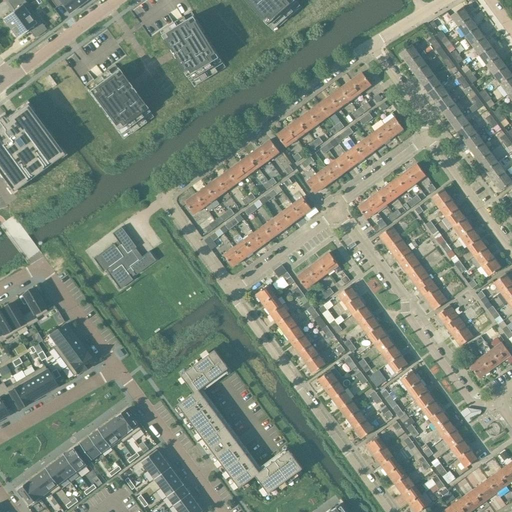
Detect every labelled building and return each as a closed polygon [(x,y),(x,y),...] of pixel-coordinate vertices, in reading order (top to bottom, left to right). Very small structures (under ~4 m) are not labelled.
[(14,10),(2,19),(9,28),(33,11),(24,0),(9,0),(7,1),(14,10)] [(77,7),(72,0),(50,0),(56,8),(61,4),(69,13),(77,7)] [(246,0),(275,32),(302,7),(295,0),(246,0)] [(451,16),(458,26),(470,18),(463,8),(451,16)] [(46,30),(33,11),(9,28),(17,38),(28,29),(35,38),(46,30)] [(192,11),(160,31),(173,52),(174,54),(179,61),(194,87),(226,67),(192,11)] [(465,36),(477,27),(470,18),(458,26),(465,36)] [(472,46),(484,37),(477,27),(465,36),(472,46)] [(437,34),(440,39),(445,36),(442,31),(437,34)] [(445,36),(440,39),(444,44),(449,40),(445,36)] [(434,37),(429,40),(432,45),(437,41),(434,37)] [(479,56),(491,47),(484,37),(472,46),(479,56)] [(437,41),(432,45),(436,50),(439,55),(444,51),(441,46),(437,41)] [(407,63),(419,55),(411,45),(399,53),(407,63)] [(486,65),(498,57),(491,47),(479,56),(486,65)] [(456,50),(451,54),(455,59),(459,55),(456,50)] [(444,51),(439,55),(443,60),(446,64),(451,61),(448,56),(444,51)] [(419,55),(407,63),(414,73),(426,64),(419,55)] [(459,55),(455,59),(458,64),(463,60),(459,55)] [(494,75),(506,66),(498,57),(486,65),(494,75)] [(451,61),(446,64),(450,69),(455,66),(451,61)] [(426,64),(414,73),(421,83),(433,74),(426,64)] [(115,65),(85,87),(124,140),(153,118),(130,87),(115,65)] [(501,85),(511,76),(511,75),(506,66),(494,75),(501,85)] [(465,73),(469,78),(474,75),(470,70),(465,73)] [(351,81),(360,93),(371,85),(362,73),(351,81)] [(428,93),(440,84),(433,74),(421,83),(428,93)] [(49,75),(45,78),(52,88),(56,85),(49,75)] [(474,75),(469,78),(472,83),(477,79),(474,75)] [(461,84),(465,80),(462,76),(457,79),(461,84)] [(508,95),(511,91),(511,76),(501,85),(508,95)] [(469,85),(465,80),(461,84),(464,89),(469,85)] [(341,88),(349,100),(360,93),(351,81),(341,88)] [(440,84),(428,93),(435,102),(447,94),(440,84)] [(330,96),(339,108),(349,100),(341,88),(330,96)] [(480,93),(483,98),(488,94),(484,89),(480,93)] [(447,94),(435,102),(443,112),(454,103),(447,94)] [(488,94),(483,98),(487,103),(491,99),(488,94)] [(382,100),(378,95),(373,99),(377,103),(382,100)] [(476,95),(472,99),(475,103),(480,100),(476,95)] [(319,104),(328,116),(339,108),(330,96),(319,104)] [(475,104),(469,108),(472,113),(479,108),(483,105),(480,100),(475,103),(475,104)] [(0,176),(11,192),(63,154),(25,103),(6,117),(4,114),(0,117),(0,176)] [(388,108),(385,103),(380,107),(383,112),(388,108)] [(450,122),(461,113),(454,103),(443,112),(450,122)] [(328,116),(319,104),(309,112),(318,124),(328,116)] [(357,110),(360,115),(365,112),(362,107),(357,110)] [(494,113),(497,117),(502,114),(499,109),(494,113)] [(356,119),(360,115),(357,110),(352,114),(356,119)] [(298,119),(307,131),(318,124),(309,112),(298,119)] [(457,131),(469,123),(461,113),(450,122),(457,131)] [(369,114),(365,117),(368,122),(373,119),(369,114)] [(502,114),(497,117),(501,122),(506,119),(502,114)] [(489,123),(494,119),(491,115),(486,118),(489,123)] [(368,122),(365,117),(360,121),(363,126),(368,122)] [(385,124),(393,136),(403,129),(395,117),(385,124)] [(288,127),(297,139),(307,131),(298,119),(288,127)] [(498,125),(494,119),(489,123),(493,128),(498,125)] [(335,126),(339,130),(344,127),(341,122),(335,126)] [(464,141),(476,133),(469,123),(457,131),(464,141)] [(375,132),(384,144),(393,136),(385,124),(375,132)] [(334,134),(339,130),(335,126),(331,129),(334,134)] [(286,147),(297,139),(288,127),(277,135),(286,147)] [(350,128),(345,132),(348,136),(353,133),(350,128)] [(348,136),(345,132),(340,135),(343,140),(348,136)] [(365,139),(374,151),(384,144),(375,132),(365,139)] [(471,151),(483,142),(476,133),(464,141),(471,151)] [(314,141),(318,146),(323,142),(319,137),(314,141)] [(355,146),(364,158),(374,151),(365,139),(355,146)] [(511,144),(511,143),(508,139),(503,142),(507,148),(511,144)] [(270,140),(260,148),(268,160),(279,152),(270,140)] [(313,149),(318,146),(314,141),(309,144),(313,149)] [(330,142),(325,146),(329,151),(334,147),(330,142)] [(483,142),(471,151),(478,161),(490,152),(483,142)] [(329,151),(325,146),(320,149),(324,154),(329,151)] [(346,153),(354,165),(364,158),(355,146),(346,153)] [(258,168),(268,160),(260,148),(249,155),(258,168)] [(485,170),(497,162),(490,152),(478,161),(485,170)] [(293,156),(296,161),(301,158),(298,153),(293,156)] [(354,165),(346,153),(336,160),(345,172),(354,165)] [(247,175),(258,168),(249,155),(238,163),(247,175)] [(310,156),(305,160),(309,165),(314,161),(310,156)] [(305,160),(301,163),(304,168),(305,168),(307,171),(312,168),(309,165),(305,160)] [(326,167),(335,179),(345,172),(336,160),(326,167)] [(493,180),(504,172),(497,162),(485,170),(493,180)] [(237,183),(247,175),(238,163),(228,171),(237,183)] [(301,163),(295,167),(299,172),(304,168),(301,163)] [(407,171),(416,183),(426,176),(417,164),(407,171)] [(290,166),(285,169),(289,174),(293,171),(290,166)] [(316,175),(325,186),(335,179),(326,167),(316,175)] [(226,191),(237,183),(228,171),(217,179),(226,191)] [(397,178),(406,190),(416,183),(407,171),(397,178)] [(511,182),(504,172),(493,180),(500,190),(511,182)] [(315,194),(325,186),(316,175),(306,182),(315,194)] [(268,182),(272,187),(277,183),(273,178),(268,182)] [(387,185),(396,197),(406,190),(397,178),(387,185)] [(216,198),(226,191),(217,179),(207,186),(216,198)] [(289,179),(284,182),(288,187),(293,184),(289,179)] [(267,190),(272,187),(268,182),(264,185),(267,190)] [(435,189),(432,184),(427,188),(430,193),(435,189)] [(396,197),(387,185),(378,193),(386,204),(396,197)] [(207,186),(196,194),(205,206),(209,211),(219,204),(216,198),(207,186)] [(439,207),(450,199),(443,189),(431,197),(439,207)] [(274,190),(269,194),(272,198),(278,194),(274,190)] [(386,204),(378,193),(368,200),(377,212),(386,204)] [(205,206),(196,194),(185,202),(194,214),(205,206)] [(247,197),(251,202),(256,198),(252,194),(247,197)] [(265,197),(260,200),(263,205),(268,202),(272,198),(269,194),(265,197)] [(412,199),(416,204),(421,200),(417,195),(412,199)] [(246,205),(251,202),(247,197),(242,201),(246,205)] [(302,197),(292,205),(301,217),(311,209),(302,197)] [(411,207),(416,204),(412,199),(407,202),(411,207)] [(458,208),(450,199),(439,207),(446,217),(458,208)] [(255,204),(249,208),(253,213),(258,209),(263,205),(260,200),(255,204)] [(367,219),(377,212),(368,200),(358,207),(367,219)] [(292,205),(282,212),(291,224),(301,217),(292,205)] [(419,206),(415,209),(418,214),(423,211),(419,206)] [(446,217),(453,227),(465,218),(458,208),(446,217)] [(226,213),(229,217),(234,214),(231,209),(226,213)] [(393,213),(396,218),(401,214),(397,209),(393,213)] [(282,212),(272,219),(281,231),(291,224),(282,212)] [(225,221),(229,217),(226,213),(221,216),(225,221)] [(391,221),(396,218),(393,213),(388,217),(391,221)] [(235,218),(230,222),(234,227),(239,223),(235,218)] [(382,218),(377,222),(382,229),(387,225),(382,218)] [(472,228),(465,218),(453,227),(460,236),(472,228)] [(281,231),(272,219),(263,226),(272,238),(281,231)] [(426,224),(429,229),(434,226),(430,221),(426,224)] [(234,227),(230,222),(225,225),(229,230),(234,227)] [(212,223),(205,228),(208,233),(213,229),(216,227),(212,223)] [(381,229),(378,224),(373,227),(376,232),(381,229)] [(272,238),(263,226),(253,233),(262,245),(272,238)] [(379,235),(388,248),(401,239),(392,226),(379,235)] [(434,226),(429,229),(433,234),(438,231),(434,226)] [(108,274),(119,289),(132,280),(130,277),(135,274),(135,275),(155,260),(149,252),(140,258),(134,248),(135,247),(121,227),(112,234),(118,241),(114,244),(113,244),(93,259),(103,271),(106,269),(109,273),(108,274)] [(479,238),(472,228),(460,236),(467,246),(479,238)] [(210,236),(214,241),(219,237),(215,233),(210,236)] [(253,233),(243,240),(252,252),(262,245),(253,233)] [(441,235),(436,239),(440,244),(443,249),(448,245),(445,240),(441,235)] [(486,247),(479,238),(467,246),(474,256),(486,247)] [(397,260),(410,251),(401,239),(388,248),(397,260)] [(243,240),(234,247),(243,259),(252,252),(243,240)] [(414,241),(408,245),(412,250),(418,246),(414,241)] [(448,245),(443,249),(447,254),(451,259),(455,255),(452,250),(448,245)] [(243,259),(234,247),(224,255),(233,267),(243,259)] [(474,256),(482,266),(493,257),(486,247),(474,256)] [(410,251),(397,260),(407,273),(419,264),(410,251)] [(318,260),(327,272),(338,264),(329,252),(318,260)] [(455,255),(451,259),(454,264),(458,268),(463,265),(455,255)] [(501,267),(493,257),(482,266),(489,276),(501,267)] [(318,260),(308,268),(317,280),(327,272),(318,260)] [(416,285),(428,276),(419,264),(407,273),(416,285)] [(282,265),(274,270),(279,277),(282,275),(287,271),(282,265)] [(463,265),(458,268),(461,273),(466,270),(463,265)] [(306,288),(317,280),(308,268),(297,276),(306,288)] [(287,271),(282,275),(289,285),(294,281),(287,271)] [(494,283),(501,293),(511,284),(511,282),(506,274),(494,283)] [(350,280),(346,276),(341,279),(345,284),(350,280)] [(428,276),(416,285),(425,298),(437,288),(428,276)] [(473,280),(469,283),(472,288),(477,285),(473,280)] [(511,284),(501,293),(508,302),(511,299),(511,284)] [(256,294),(263,304),(275,295),(268,285),(256,294)] [(297,295),(302,291),(298,286),(293,290),(297,295)] [(338,295),(345,305),(357,296),(350,286),(338,295)] [(34,288),(22,295),(32,310),(26,313),(33,324),(38,321),(36,318),(47,312),(41,301),(43,300),(38,294),(37,295),(34,288)] [(325,291),(329,296),(333,293),(330,288),(325,291)] [(447,301),(437,288),(425,298),(434,310),(447,301)] [(305,296),(302,291),(297,295),(300,300),(305,296)] [(324,300),(329,296),(325,291),(320,295),(324,300)] [(482,291),(477,295),(480,299),(485,296),(482,291)] [(270,314),(282,305),(275,295),(263,304),(270,314)] [(352,314),(364,305),(357,296),(345,305),(352,314)] [(330,301),(325,304),(320,307),(324,312),(333,306),(330,301)] [(13,303),(2,309),(16,332),(26,326),(27,327),(33,324),(26,313),(21,316),(13,303)] [(277,324),(289,315),(282,305),(270,314),(277,324)] [(359,324),(371,315),(364,305),(352,314),(359,324)] [(437,314),(445,325),(457,316),(449,305),(437,314)] [(311,314),(316,311),(312,306),(308,309),(311,314)] [(488,309),(491,315),(496,311),(493,306),(488,309)] [(2,309),(0,310),(0,342),(6,339),(5,338),(16,332),(2,309)] [(320,315),(316,311),(311,314),(315,319),(320,315)] [(496,311),(491,315),(495,319),(500,316),(496,311)] [(285,333),(297,325),(289,315),(277,324),(285,333)] [(366,334),(378,325),(371,315),(359,324),(366,334)] [(453,335),(465,326),(457,316),(445,325),(453,335)] [(331,322),(335,327),(339,323),(336,319),(331,322)] [(339,323),(335,327),(338,332),(343,328),(339,323)] [(65,324),(50,336),(56,345),(57,346),(73,334),(65,324)] [(292,343),(304,334),(297,325),(285,333),(292,343)] [(325,333),(330,330),(327,325),(322,329),(325,333)] [(373,344),(386,335),(378,325),(366,334),(373,344)] [(502,329),(506,334),(511,330),(507,325),(502,329)] [(465,326),(453,335),(460,346),(473,337),(465,326)] [(334,335),(330,330),(325,333),(329,338),(334,335)] [(56,345),(53,348),(60,357),(79,343),(73,334),(57,346),(56,345)] [(299,353),(311,344),(304,334),(292,343),(299,353)] [(380,353),(393,344),(386,335),(373,344),(380,353)] [(480,336),(475,339),(479,344),(484,340),(480,336)] [(345,342),(349,347),(354,343),(350,338),(345,342)] [(502,342),(491,350),(500,363),(511,355),(502,342)] [(15,347),(18,354),(28,350),(25,343),(15,347)] [(79,343),(60,357),(66,366),(85,352),(79,343)] [(354,343),(349,347),(353,352),(357,348),(354,343)] [(306,363),(318,354),(311,344),(299,353),(306,363)] [(388,363),(400,354),(393,344),(380,353),(388,363)] [(341,345),(336,348),(340,353),(345,350),(341,345)] [(194,392),(178,404),(215,455),(219,460),(239,488),(255,476),(268,494),(303,468),(289,450),(259,472),(240,445),(236,439),(199,390),(229,368),(215,350),(181,375),(194,392)] [(490,370),(500,363),(491,350),(480,358),(490,370)] [(85,352),(66,366),(73,376),(81,370),(82,371),(89,366),(89,365),(93,362),(85,352)] [(318,354),(306,363),(313,373),(325,364),(318,354)] [(400,354),(388,363),(395,373),(407,364),(400,354)] [(350,356),(345,360),(348,365),(353,361),(350,356)] [(360,361),(363,366),(368,363),(365,358),(360,361)] [(490,370),(480,358),(470,366),(479,378),(490,370)] [(368,363),(363,366),(367,371),(372,368),(368,363)] [(330,371),(318,379),(325,389),(337,381),(342,377),(333,365),(329,369),(330,371)] [(44,366),(35,371),(46,392),(56,386),(46,369),(44,366)] [(35,371),(25,377),(37,397),(46,392),(35,371)] [(359,380),(364,376),(361,371),(356,375),(359,380)] [(400,379),(407,389),(419,381),(412,371),(400,379)] [(375,372),(370,376),(378,386),(383,382),(375,372)] [(368,381),(364,376),(359,380),(363,384),(368,381)] [(25,377),(16,382),(28,403),(37,397),(25,377)] [(332,399),(344,390),(337,381),(325,389),(332,399)] [(419,381),(407,389),(414,399),(426,390),(419,381)] [(3,383),(0,384),(0,389),(4,396),(9,393),(18,408),(28,403),(16,382),(6,388),(3,383)] [(387,389),(382,392),(386,397),(391,394),(387,389)] [(340,409),(351,400),(344,390),(332,399),(340,409)] [(421,409),(433,400),(426,390),(414,399),(421,409)] [(373,399),(378,396),(375,391),(370,394),(373,399)] [(382,401),(378,396),(373,399),(377,404),(382,401)] [(347,419),(359,410),(351,400),(340,409),(347,419)] [(428,419),(441,410),(433,400),(421,409),(428,419)] [(393,407),(397,412),(402,408),(398,404),(393,407)] [(402,408),(397,412),(400,417),(405,413),(402,408)] [(127,409),(117,416),(132,436),(141,429),(132,417),(134,416),(129,409),(128,411),(127,409)] [(354,428),(366,420),(359,410),(347,419),(354,428)] [(441,410),(428,419),(436,428),(448,420),(441,410)] [(389,411),(384,414),(388,419),(393,415),(389,411)] [(117,416),(108,423),(121,441),(122,443),(123,443),(132,436),(117,416)] [(411,416),(404,422),(407,427),(411,431),(416,428),(412,423),(415,421),(411,416)] [(366,420),(354,428),(361,438),(373,430),(366,420)] [(448,420),(436,428),(443,438),(455,429),(448,420)] [(397,422),(393,425),(396,430),(401,427),(397,422)] [(108,423),(99,430),(111,446),(110,446),(112,448),(121,441),(108,423)] [(416,428),(411,431),(415,436),(419,433),(416,428)] [(450,448),(462,439),(455,429),(443,438),(450,448)] [(99,430),(90,436),(101,453),(110,446),(111,446),(99,430)] [(90,436),(80,443),(92,460),(101,453),(90,436)] [(366,445),(373,455),(385,446),(378,436),(366,445)] [(407,445),(412,442),(408,437),(403,440),(407,445)] [(457,458),(469,449),(462,439),(450,448),(457,458)] [(415,446),(412,442),(407,445),(411,450),(415,446)] [(427,442),(422,446),(425,451),(430,447),(427,442)] [(380,465),(392,456),(385,446),(373,455),(380,465)] [(430,447),(425,451),(429,456),(433,461),(438,458),(434,452),(430,447)] [(74,448),(65,455),(77,471),(76,471),(78,473),(88,466),(74,448)] [(469,449),(457,458),(464,468),(476,459),(469,449)] [(142,461),(148,470),(164,459),(157,450),(142,461)] [(505,451),(500,454),(504,459),(508,456),(505,451)] [(65,455),(55,461),(67,478),(76,471),(77,471),(65,455)] [(387,474),(399,466),(392,456),(380,465),(387,474)] [(421,465),(426,461),(423,456),(418,460),(421,465)] [(6,472),(20,462),(16,457),(2,467),(6,472)] [(148,470),(155,479),(171,467),(164,459),(148,470)] [(55,461),(46,468),(58,485),(59,484),(67,478),(55,461)] [(430,466),(426,461),(421,465),(425,470),(430,466)] [(511,462),(511,461),(499,471),(508,484),(511,480),(511,462)] [(436,466),(440,471),(444,467),(441,462),(436,466)] [(394,484),(406,475),(399,466),(387,474),(394,484)] [(155,479),(161,488),(177,476),(171,467),(155,479)] [(444,467),(440,471),(443,475),(448,472),(444,467)] [(46,468),(37,475),(49,491),(49,492),(51,496),(52,495),(61,488),(59,484),(58,485),(46,468)] [(499,471),(487,480),(496,493),(508,484),(499,471)] [(37,475),(28,482),(40,498),(49,492),(49,491),(37,475)] [(402,494),(414,485),(406,475),(394,484),(402,494)] [(161,488),(168,497),(183,485),(177,476),(161,488)] [(436,484),(440,481),(437,476),(432,479),(436,484)] [(487,480),(474,489),(484,502),(496,493),(487,480)] [(444,486),(440,481),(436,484),(439,489),(444,486)] [(19,490),(17,491),(22,498),(24,497),(32,507),(41,500),(42,500),(40,498),(28,482),(18,489),(19,490)] [(168,497),(174,505),(190,494),(183,485),(168,497)] [(409,504),(421,495),(414,485),(402,494),(409,504)] [(474,489),(462,498),(471,511),(484,502),(474,489)] [(451,493),(445,498),(448,503),(455,498),(451,493)] [(174,505),(178,511),(183,511),(196,502),(190,494),(174,505)] [(421,495),(409,504),(414,511),(418,511),(428,505),(421,495)] [(462,498),(449,507),(453,511),(469,511),(471,511),(462,498)] [(201,511),(203,511),(196,502),(183,511),(201,511)] [(347,511),(341,503),(331,510),(332,511),(347,511)]
